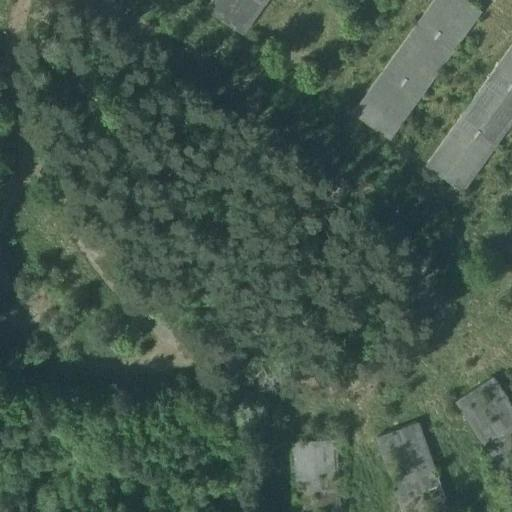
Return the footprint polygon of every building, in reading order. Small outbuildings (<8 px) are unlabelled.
[(211,0),(207,6),(241,31),(263,0),(211,0)] [(468,0),(432,0),(353,112),(387,136),(479,7),(468,0)] [(511,42),(426,164),(460,188),(511,115),(511,42)] [(511,409),(491,376),(456,398),(511,486),(511,409)] [(448,511),(416,420),(376,434),(403,511),(448,511)] [(335,511),(331,437),(290,439),(294,511),(335,511)]
